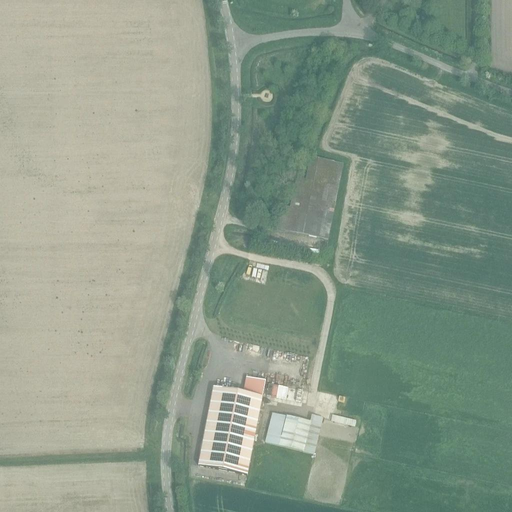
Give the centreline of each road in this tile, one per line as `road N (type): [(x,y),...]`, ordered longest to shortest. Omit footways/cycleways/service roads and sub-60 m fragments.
road 1 (unclassified): [(169,511),(168,419),(230,168),(233,43)]
road 2 (unclassified): [(348,31),(511,93)]
